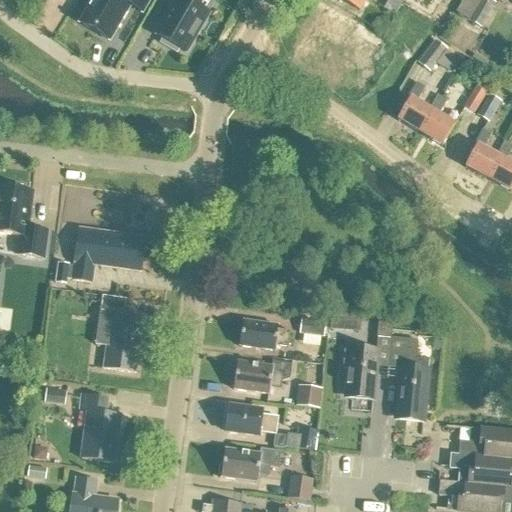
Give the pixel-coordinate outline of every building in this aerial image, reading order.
[(93,0),(79,25),(101,38),(114,16),(134,27),(150,0),(93,0)] [(185,55),(208,16),(187,3),(188,0),(171,0),(176,3),(155,38),(161,41),(159,45),(176,56),(179,52),(185,55)] [(367,0),(336,0),(360,14),(367,0)] [(350,26),(320,9),(307,32),(336,49),(350,26)] [(336,50),(307,33),(293,56),(323,73),(336,50)] [(446,52),(434,43),(417,65),(429,74),(446,52)] [(408,99),(409,100),(396,122),(419,135),(431,113),(429,112),(416,104),(424,90),(416,86),(408,99)] [(474,116),(486,95),(475,89),(463,109),(474,116)] [(489,97),(477,117),(488,124),(500,104),(489,97)] [(429,112),(431,113),(419,135),(441,148),(454,127),(437,117),(445,103),(437,98),(429,112)] [(482,151),(490,136),(482,132),(474,146),(477,147),(465,170),(487,182),(499,159),(496,158),(482,151)] [(504,144),(496,158),(499,159),(487,182),(510,194),(511,190),(511,166),(504,163),(511,148),(504,144)] [(32,195),(21,193),(22,188),(7,186),(7,191),(0,190),(0,236),(20,239),(17,258),(43,261),(47,234),(27,231),(32,195)] [(75,270),(71,269),(71,268),(59,266),(56,286),(67,288),(68,282),(94,285),(96,267),(142,273),(146,241),(79,232),(75,264),(76,264),(75,270)] [(136,375),(142,330),(134,329),(136,314),(123,312),(125,301),(102,298),(96,346),(108,348),(105,371),(136,375)] [(324,340),(327,325),(301,321),(299,336),(324,340)] [(243,325),(239,350),(274,355),(275,348),(287,350),(289,334),(277,332),(277,330),(243,325)] [(387,368),(390,340),(377,339),(375,357),(345,354),(343,371),(348,372),(345,398),(373,400),(376,367),(387,368)] [(429,363),(415,361),(417,342),(390,340),(387,368),(400,369),(395,419),(424,421),(429,363)] [(237,365),(233,392),(268,397),(269,390),(280,392),(281,383),(289,381),(291,366),(272,363),(271,369),(237,365)] [(298,388),(295,409),(319,412),(321,391),(298,388)] [(47,406),(66,409),(67,395),(48,392),(47,406)] [(88,413),(82,461),(114,465),(121,416),(106,414),(108,400),(81,397),(79,412),(88,413)] [(277,420),(261,418),(262,413),(229,408),(225,435),(258,439),(258,435),(274,437),(277,420)] [(511,435),(445,429),(445,430),(472,433),(471,445),(460,444),(458,457),(450,457),(511,463),(511,435)] [(286,436),(284,450),(314,454),(317,434),(297,431),(296,438),(286,436)] [(259,451),(259,457),(224,453),(221,481),(256,485),(257,477),(268,479),(269,470),(278,471),(280,454),(259,451)] [(449,471),(461,472),(459,486),(440,484),(440,485),(511,491),(511,490),(508,490),(509,477),(511,477),(511,463),(450,457),(449,471)] [(47,483),(48,472),(30,470),(29,481),(47,483)] [(290,479),(287,500),(310,504),(313,482),(290,479)] [(95,501),(97,485),(76,482),(74,497),(73,497),(70,511),(117,511),(119,504),(95,501)] [(446,511),(435,511),(497,511),(499,504),(502,504),(503,491),(511,492),(511,491),(440,485),(438,498),(450,500),(448,511),(446,511)] [(239,511),(240,507),(210,503),(210,508),(201,507),(200,511),(239,511)]
